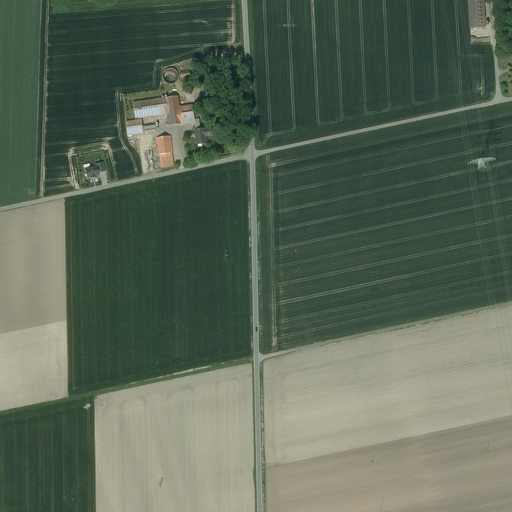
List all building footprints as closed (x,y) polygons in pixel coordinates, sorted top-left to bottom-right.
[(483,0),(468,0),(470,28),(485,28),(483,0)] [(189,67),(180,68),(182,78),(191,76),(189,67)] [(172,70),(170,70),(168,70),(166,71),(165,72),(164,74),(163,76),(164,79),(165,81),(167,82),(169,83),(170,83),(173,83),(174,82),(176,80),(177,78),(177,77),(177,74),(176,73),(174,71),(172,70)] [(178,97),(133,103),(136,119),(167,114),(169,126),(195,123),(195,120),(193,106),(180,108),(178,97)] [(195,120),(195,123),(196,130),(195,130),(197,144),(207,143),(206,136),(212,135),(211,129),(205,129),(201,129),(199,119),(195,120)] [(141,120),(126,122),(128,136),(157,131),(156,125),(142,127),(141,120)] [(170,136),(157,138),(161,168),(174,167),(172,153),(170,136)] [(96,167),(85,169),(87,178),(91,177),(91,178),(95,177),(95,176),(98,176),(96,167)]
